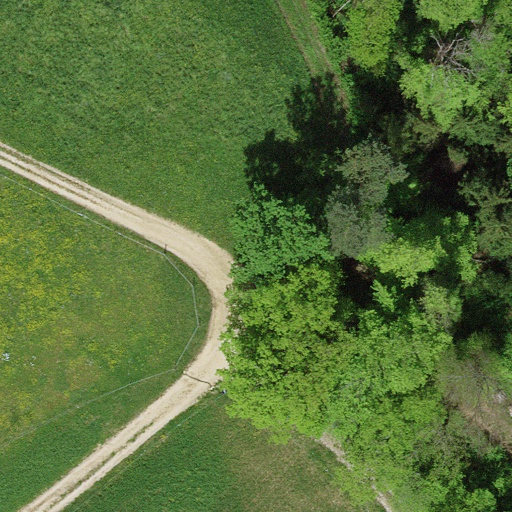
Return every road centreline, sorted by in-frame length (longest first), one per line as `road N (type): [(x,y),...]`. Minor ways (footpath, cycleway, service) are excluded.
road 1 (track): [(0,156),(190,238),(270,293),(23,511)]
road 2 (track): [(270,293),(440,364),(482,401),(511,445)]
road 3 (track): [(248,314),(351,403),(432,511)]
